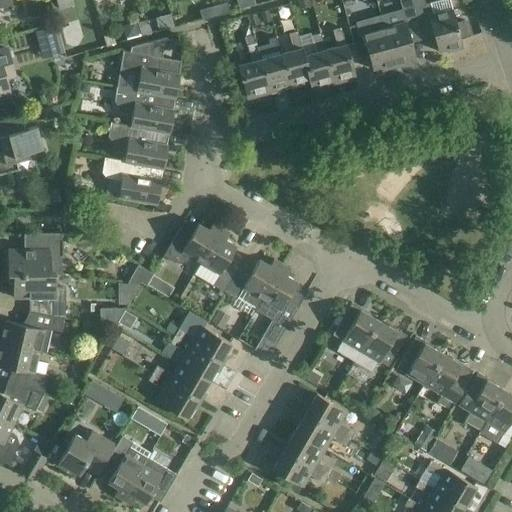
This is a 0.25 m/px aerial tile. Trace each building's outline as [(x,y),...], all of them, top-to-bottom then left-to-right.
[(55,0),(58,8),(73,4),(72,0),(55,0)] [(411,0),(413,6),(421,35),(432,32),(438,51),(446,49),(447,52),(463,47),(449,0),(438,0),(425,4),(423,0),(411,0)] [(213,8),(215,16),(229,12),(227,4),(213,8)] [(381,18),(394,66),(408,63),(407,59),(415,57),(410,38),(421,35),(413,6),(380,15),(381,18)] [(215,16),(213,8),(199,11),(202,19),(215,16)] [(394,66),(381,18),(359,24),(372,69),(380,67),(381,70),(394,66)] [(38,56),(62,51),(56,24),(33,29),(38,56)] [(324,49),(333,83),(355,77),(345,43),(345,44),(340,27),(332,29),(336,46),(324,49)] [(289,87),(310,81),(303,55),(296,31),(288,33),(292,50),(280,53),(289,87)] [(333,83),(324,49),(319,33),(311,35),(315,52),(303,55),(310,81),(312,89),(333,83)] [(253,34),(243,36),(246,45),(247,44),(255,42),(253,34)] [(136,90),(169,95),(175,97),(182,61),(161,57),(164,37),(130,46),(130,51),(123,50),(120,65),(124,71),(139,73),(136,90)] [(268,92),(289,87),(280,53),(275,37),(267,39),(268,43),(256,47),(268,92)] [(268,92),(256,47),(255,42),(247,44),(251,61),(238,65),(247,98),(268,92)] [(0,93),(9,91),(5,78),(14,75),(7,48),(0,50),(0,93)] [(169,95),(136,90),(116,86),(114,101),(118,106),(133,109),(130,125),(162,131),(169,132),(173,109),(175,97),(169,95)] [(16,161),(30,157),(29,152),(42,148),(36,126),(27,128),(23,114),(0,120),(0,145),(2,152),(0,152),(0,174),(18,169),(16,161)] [(124,161),(156,166),(163,168),(167,144),(160,143),(162,131),(130,125),(110,122),(108,136),(111,142),(126,144),(124,161)] [(156,166),(124,161),(104,157),(101,172),(105,177),(120,180),(117,197),(157,204),(163,168),(156,166)] [(190,257),(199,262),(220,227),(212,222),(208,229),(197,223),(191,234),(179,228),(163,255),(175,262),(175,261),(177,262),(181,263),(186,261),(188,259),(190,257)] [(229,232),(220,227),(199,262),(218,274),(212,284),(224,291),(228,284),(240,264),(229,257),(235,245),(224,239),(229,232)] [(12,273),(52,273),(55,273),(61,273),(61,232),(32,233),(32,249),(7,249),(7,273),(12,273)] [(261,298),(281,263),(273,259),(269,265),(259,259),(242,287),(250,291),(245,300),(256,306),(261,298)] [(290,268),(281,263),(261,298),(270,303),(264,315),(285,327),(297,307),(286,300),(296,281),(286,275),(290,268)] [(152,273),(137,264),(132,274),(127,283),(139,284),(140,282),(145,285),(146,283),(147,283),(151,275),(152,274),(152,273)] [(37,313),(62,318),(63,288),(57,288),(57,273),(55,273),(52,273),(12,273),(12,297),(37,297),(37,313)] [(147,283),(146,283),(154,288),(160,278),(152,274),(151,275),(147,283)] [(241,291),(228,284),(224,291),(236,298),(241,291)] [(353,361),(377,320),(360,309),(361,308),(351,302),(332,334),(342,340),(335,350),(353,361)] [(100,308),(100,323),(114,325),(124,308),(100,308)] [(124,311),(118,321),(124,325),(129,327),(135,317),(124,311)] [(60,330),(62,318),(37,313),(34,312),(31,326),(4,320),(0,338),(0,341),(39,351),(45,352),(47,343),(50,328),(60,330)] [(214,315),(211,321),(222,327),(225,321),(214,315)] [(395,330),(377,320),(353,361),(372,372),(378,360),(388,366),(406,334),(396,329),(395,330)] [(178,328),(174,335),(219,361),(230,342),(200,324),(193,337),(178,328)] [(219,361),(174,335),(169,342),(184,351),(178,362),(208,380),(219,361)] [(423,384),(441,353),(424,342),(425,341),(415,335),(396,367),(405,372),(404,373),(423,384)] [(13,383),(42,393),(47,374),(45,373),(47,363),(37,360),(39,351),(0,341),(0,364),(18,368),(13,383)] [(459,363),(441,353),(423,384),(441,395),(437,401),(447,407),(450,401),(454,403),(474,370),(460,362),(459,363)] [(197,399),(208,380),(178,362),(171,374),(156,365),(152,372),(197,399)] [(186,418),(197,399),(152,372),(148,379),(162,388),(155,400),(186,418)] [(480,430),(503,389),(486,379),(487,377),(477,372),(458,404),(470,411),(464,420),(480,430)] [(91,379),(83,393),(98,401),(106,388),(91,379)] [(42,394),(42,393),(13,383),(8,397),(0,392),(0,417),(14,424),(23,405),(34,411),(35,409),(41,412),(49,396),(42,394)] [(511,394),(503,389),(480,430),(479,432),(496,441),(502,430),(504,431),(510,420),(511,421),(511,394)] [(316,393),(305,412),(350,438),(354,431),(339,423),(346,410),(316,393)] [(350,438),(305,412),(294,431),(324,448),(330,437),(345,446),(350,438)] [(387,415),(383,422),(392,428),(397,419),(391,415),(387,415)] [(10,432),(14,424),(0,417),(0,459),(8,464),(18,443),(16,435),(10,432)] [(402,420),(395,432),(426,451),(437,432),(425,424),(421,431),(402,420)] [(99,471),(102,467),(116,443),(92,429),(86,439),(75,432),(58,461),(79,473),(85,463),(99,471)] [(324,448),(294,431),(283,449),(328,476),(332,468),(317,460),(324,448)] [(195,440),(185,433),(181,441),(191,447),(195,440)] [(122,499),(147,457),(146,456),(149,452),(121,435),(116,443),(102,467),(112,473),(107,481),(118,487),(114,494),(122,499)] [(436,439),(428,452),(449,464),(457,451),(436,439)] [(328,476),(283,449),(272,469),(301,486),(309,474),(323,483),(328,476)] [(33,450),(20,471),(33,479),(45,457),(33,450)] [(176,474),(147,457),(122,499),(130,504),(134,497),(145,503),(149,495),(160,501),(176,474)] [(464,505),(475,486),(445,469),(444,469),(430,460),(425,467),(440,476),(433,487),(464,505)] [(261,478),(251,472),(246,480),(257,486),(261,478)] [(422,506),(432,511),(459,511),(464,505),(433,487),(419,479),(414,486),(429,495),(422,506)] [(367,487),(362,496),(373,502),(378,494),(367,487)] [(432,511),(422,506),(408,497),(403,505),(415,511),(432,511)] [(300,501),(296,508),(302,511),(308,511),(311,508),(300,501)]
